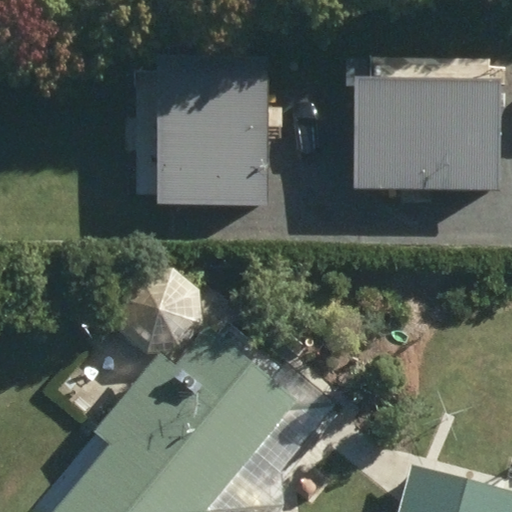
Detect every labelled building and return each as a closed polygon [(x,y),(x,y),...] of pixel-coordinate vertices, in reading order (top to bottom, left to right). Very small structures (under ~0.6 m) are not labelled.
[(157,202),(267,204),(270,53),(160,51),(157,202)] [(499,190),(500,78),(354,77),(353,188),(499,190)] [(133,278),(112,304),(115,337),(141,358),(175,355),(196,329),(193,296),(167,274),(133,278)] [(104,452),(54,511),(278,511),(275,477),(329,411),(275,366),(261,383),(201,333),(171,370),(157,358),(89,440),(104,452)] [(510,352),(461,344),(455,379),(505,387),(510,352)] [(511,511),(511,499),(405,471),(394,511),(511,511)]
